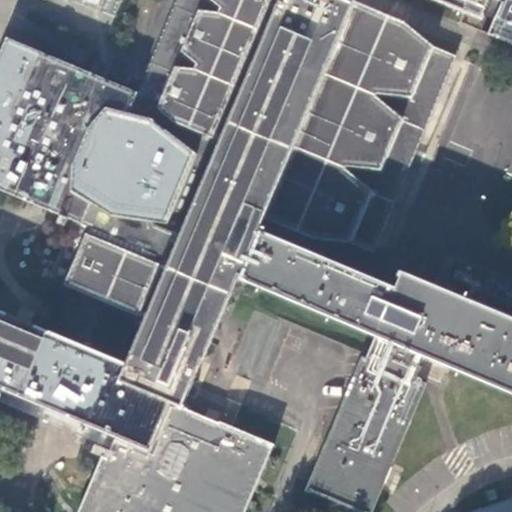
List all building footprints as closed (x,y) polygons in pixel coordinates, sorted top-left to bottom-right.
[(296,147),(328,74),(358,3),(355,2),(354,5),(342,0),(279,0),(264,30),(237,87),(215,144),(166,264),(145,322),(125,367),(118,385),(168,404),(184,405),(203,358),(181,348),(189,330),(198,334),(205,318),(211,304),(201,300),(217,265),(246,278),(262,232),(265,225),(268,218),(296,147)] [(133,107),(170,124),(160,107),(176,65),(197,69),(183,50),(199,9),(219,12),(210,0),(179,0),(139,94),(133,107)] [(210,0),(219,12),(264,30),(279,0),(210,0)] [(490,2),(490,0),(433,0),(463,12),(482,20),(490,2)] [(511,0),(490,0),(490,2),(501,6),(511,10),(511,0)] [(405,22),(358,3),(328,74),(380,98),(416,97),(433,49),(434,47),(405,22)] [(511,10),(501,6),(489,36),(511,45),(511,10)] [(197,69),(237,87),(264,30),(219,12),(199,9),(183,50),(197,69)] [(215,144),(170,124),(133,107),(139,94),(8,38),(0,56),(0,190),(37,206),(70,220),(166,264),(215,144)] [(430,118),(455,58),(433,49),(416,97),(380,98),(404,120),(385,171),(349,169),(373,191),(351,243),(373,252),(430,118)] [(176,65),(160,107),(170,124),(215,144),(237,87),(197,69),(176,65)] [(328,74),(296,147),(349,169),(385,171),(404,120),(380,98),(328,74)] [(296,147),(268,218),(315,237),(350,244),(351,243),(373,191),(349,169),(296,147)] [(135,318),(145,322),(166,264),(70,220),(45,280),(60,287),(59,289),(134,321),(135,318)] [(473,303),(402,272),(400,275),(402,276),(396,289),(266,233),(266,234),(262,232),(246,278),(246,279),(376,335),(425,356),(459,370),(511,392),(511,282),(487,271),(473,303)] [(0,314),(0,386),(119,437),(148,452),(168,404),(118,385),(125,367),(0,314)] [(248,511),(277,444),(221,419),(220,421),(199,411),(184,405),(168,404),(148,452),(119,437),(113,450),(109,460),(103,457),(80,511),(248,511)] [(511,511),(511,496),(468,511),(511,511)]
